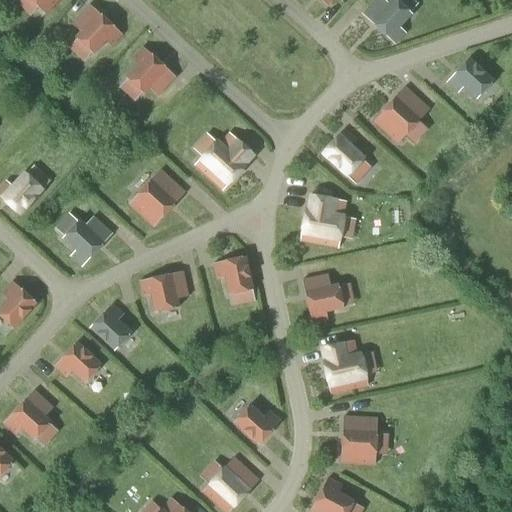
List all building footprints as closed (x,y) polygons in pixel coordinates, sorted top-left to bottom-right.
[(60,0),(28,0),(46,16),(60,0)] [(384,0),(374,0),(362,14),(374,26),(373,26),(385,37),(386,37),(396,46),(406,34),(400,28),(412,15),(395,0),(390,0),(388,3),(384,0)] [(122,36),(89,6),(72,25),(80,32),(75,38),(93,56),(106,42),(111,48),(122,36)] [(175,79),(143,48),(132,59),(138,65),(126,78),(144,95),(150,89),(158,97),(175,79)] [(494,81),(469,58),(466,62),(466,61),(454,74),(455,74),(446,84),(457,94),(463,88),(476,100),(480,96),(481,97),(491,85),(494,81)] [(430,109),(405,87),(393,100),(392,100),(381,112),(382,113),(373,123),(397,145),(406,135),(407,136),(418,124),(417,123),(430,109)] [(320,156),(346,180),(366,159),(352,146),(357,140),(344,129),(320,156)] [(227,189),(256,157),(228,133),(220,143),(217,140),(194,166),(223,192),(226,188),(227,189)] [(152,228),(186,193),(162,171),(129,206),(152,228)] [(0,199),(20,218),(45,191),(24,172),(11,186),(6,181),(0,187),(0,199)] [(299,243),(338,250),(339,244),(340,244),(345,216),(344,215),(346,202),(308,195),(305,208),(299,236),(301,236),(299,243)] [(82,268),(112,235),(94,217),(86,226),(80,220),(62,240),(76,252),(70,258),(82,268)] [(228,297),(231,297),(253,292),(246,257),(213,264),(216,281),(224,279),(228,297)] [(183,272),(138,282),(142,298),(149,296),(153,315),(179,309),(177,300),(189,298),(183,272)] [(302,280),(313,325),(327,322),(326,314),(344,310),(338,285),(330,287),(327,275),(302,280)] [(0,318),(13,331),(37,306),(11,282),(1,293),(7,299),(0,306),(0,318)] [(88,330),(114,353),(132,333),(119,321),(125,315),(112,304),(88,330)] [(331,395),(368,387),(361,353),(356,354),(354,341),(319,348),(328,391),(330,390),(331,395)] [(102,366),(77,343),(54,367),(65,378),(71,372),(84,385),(102,366)] [(34,390),(3,425),(15,435),(20,430),(34,442),(52,422),(45,417),(54,407),(34,390)] [(233,424),(257,447),(281,421),(269,410),(263,417),(250,405),(233,424)] [(342,417),(341,464),(376,465),(377,417),(342,417)] [(0,476),(13,462),(0,449),(0,476)] [(511,470),(511,456),(510,454),(503,462),(511,470)] [(234,458),(202,494),(222,511),(230,511),(259,480),(234,458)] [(328,478),(310,511),(348,511),(354,502),(338,493),(342,485),(328,478)] [(159,511),(185,511),(172,499),(159,511)]
